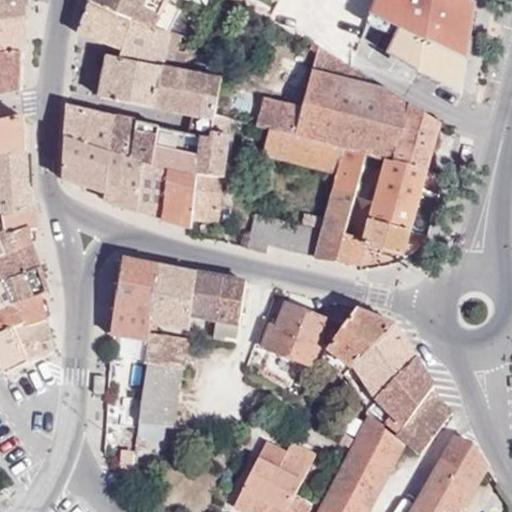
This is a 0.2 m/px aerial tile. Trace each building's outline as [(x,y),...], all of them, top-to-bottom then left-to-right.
[(0,0),(0,20),(26,17),(26,0),(0,0)] [(168,0),(91,0),(89,4),(109,13),(127,21),(132,23),(155,28),(168,0)] [(168,0),(155,28),(168,32),(184,0),(168,0)] [(248,0),(271,17),(279,0),(248,0)] [(461,97),(472,34),(477,6),(463,0),(374,0),(368,17),(402,33),(396,42),(387,56),(420,76),(461,97)] [(78,34),(123,51),(132,23),(127,21),(109,13),(89,4),(78,34)] [(0,56),(24,54),(26,17),(0,20),(0,56)] [(402,33),(368,17),(365,26),(396,42),(402,33)] [(120,59),(179,71),(183,54),(166,49),(170,33),(168,32),(155,28),(132,23),(123,51),(120,59)] [(166,49),(183,54),(189,40),(170,33),(166,49)] [(394,161),(426,170),(439,123),(360,74),(318,48),(303,108),(266,98),(258,127),(270,130),(343,149),(363,154),(393,163),(394,161)] [(0,95),(23,91),(24,54),(0,56),(0,95)] [(222,79),(179,71),(120,59),(108,57),(100,98),(192,115),(188,135),(202,138),(209,140),(214,114),(222,79)] [(113,155),(116,118),(69,107),(66,139),(111,155),(113,155)] [(231,119),(214,114),(209,140),(202,138),(197,180),(193,218),(216,221),(231,119)] [(0,155),(28,154),(28,137),(25,117),(0,123),(0,155)] [(130,161),(136,123),(116,118),(113,155),(130,161)] [(152,169),(159,128),(151,126),(136,123),(130,161),(141,165),(152,169)] [(179,133),(159,128),(152,169),(168,174),(168,171),(173,172),(179,133)] [(336,174),(343,149),(270,130),(263,154),(336,174)] [(202,138),(188,135),(179,133),(173,172),(197,180),(202,138)] [(111,155),(66,139),(63,179),(106,193),(111,155)] [(403,255),(426,170),(394,161),(393,163),(363,154),(343,149),(336,174),(325,219),(322,231),(314,257),(361,265),(366,246),(403,255)] [(0,217),(27,209),(36,208),(35,189),(29,190),(28,154),(0,155),(0,201),(0,202),(0,201),(0,217)] [(130,161),(113,155),(111,155),(106,193),(104,200),(136,210),(141,165),(130,161)] [(168,174),(152,169),(141,165),(136,210),(162,219),(168,174)] [(197,180),(173,172),(168,171),(168,174),(162,219),(192,228),(193,218),(197,180)] [(0,240),(30,231),(38,230),(36,208),(27,209),(0,217),(0,240)] [(254,214),(247,248),(267,253),(268,246),(314,257),(322,231),(302,226),(254,214)] [(305,215),(302,226),(322,231),(325,219),(305,215)] [(0,260),(32,246),(30,231),(0,240),(0,260)] [(0,268),(6,283),(40,268),(37,260),(32,246),(0,260),(0,268)] [(152,308),(159,266),(123,260),(116,304),(116,305),(152,308)] [(191,316),(197,273),(159,266),(152,308),(149,327),(147,340),(144,363),(147,364),(143,389),(140,410),(138,422),(166,426),(174,428),(182,368),(183,368),(188,339),(157,335),(158,324),(189,329),(191,316)] [(17,306),(40,299),(49,295),(40,268),(6,283),(15,302),(17,306)] [(216,321),(224,278),(197,273),(191,316),(216,321)] [(239,326),(246,282),(224,278),(216,321),(239,326)] [(0,309),(15,302),(6,283),(0,285),(0,309)] [(27,327),(47,321),(40,299),(17,306),(15,302),(0,309),(0,333),(15,328),(25,323),(27,327)] [(330,347),(357,309),(336,303),(329,321),(286,305),(279,321),(273,319),(263,347),(267,348),(312,366),(317,354),(321,342),(330,347)] [(149,327),(152,308),(116,305),(112,334),(147,340),(149,327)] [(353,368),(395,325),(394,323),(357,309),(330,347),(323,357),(322,358),(345,376),(352,368),(353,368)] [(55,350),(47,321),(27,327),(25,323),(15,328),(30,362),(55,350)] [(236,344),(239,326),(216,321),(213,339),(213,340),(236,344)] [(377,400),(417,359),(395,325),(353,368),(352,368),(345,376),(368,412),(377,400)] [(30,362),(15,328),(0,333),(0,359),(6,374),(30,362)] [(323,357),(330,347),(321,342),(317,354),(323,357)] [(267,348),(263,347),(255,344),(247,365),(258,370),(259,369),(267,348)] [(111,357),(110,369),(121,371),(123,359),(111,357)] [(368,412),(399,435),(430,393),(435,387),(417,359),(377,400),(368,412)] [(147,364),(144,363),(134,362),(131,388),(143,389),(147,364)] [(104,394),(104,376),(97,376),(96,387),(94,387),(94,393),(104,394)] [(422,454),(452,413),(430,393),(399,435),(422,454)] [(367,511),(403,444),(369,418),(318,511),(367,511)] [(166,426),(138,422),(137,435),(164,439),(166,426)] [(458,508),(484,462),(471,442),(456,439),(426,490),(458,508)] [(294,498),(316,456),(291,443),(287,451),(268,441),(235,507),(244,511),(308,511),(311,507),(294,498)] [(125,465),(133,466),(135,453),(128,452),(125,465)] [(462,511),(487,467),(484,462),(458,508),(462,511)] [(455,511),(458,508),(426,490),(413,511),(455,511)]
